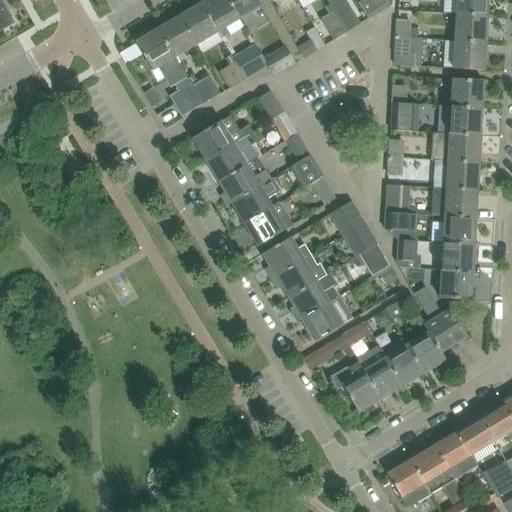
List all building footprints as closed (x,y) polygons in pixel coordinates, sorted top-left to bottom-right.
[(0,0),(0,31),(14,24),(0,0)] [(230,35),(225,27),(239,19),(227,0),(209,0),(201,5),(217,32),(222,40),(230,35)] [(227,0),(239,19),(260,7),(256,0),(227,0)] [(327,0),(334,12),(347,33),(360,24),(345,0),(327,0)] [(355,0),(368,21),(390,7),(385,0),(355,0)] [(456,0),(456,14),(487,16),(487,0),(456,0)] [(179,18),(195,45),(217,32),(221,40),(222,40),(217,32),(201,5),(179,18)] [(334,12),(321,20),(325,27),(333,41),(347,33),(334,12)] [(487,16),(456,14),(455,41),(485,43),(487,16)] [(174,57),(195,45),(179,18),(159,30),(174,57)] [(397,21),(396,39),(411,39),(416,40),(416,31),(411,30),(412,22),(397,21)] [(305,33),(310,41),(297,49),(303,59),(325,46),(317,32),(314,28),(305,33)] [(159,30),(136,44),(137,44),(143,55),(142,56),(144,59),(145,58),(152,70),(160,66),(171,85),(173,84),(178,91),(190,84),(182,70),(174,57),(159,30)] [(411,39),(396,39),(394,66),(414,67),(415,55),(410,55),(411,39)] [(445,41),(443,68),(453,69),(453,70),(464,70),(484,71),(485,43),(455,41),(445,41)] [(235,62),(245,80),(267,67),(273,77),(258,51),(254,44),(233,57),(236,62),(235,62)] [(254,44),(258,51),(273,77),(295,64),(284,46),(263,59),(259,51),(255,44),(254,44)] [(228,90),(245,80),(235,62),(218,72),(228,90)] [(202,105),(219,94),(209,76),(202,80),(192,86),(191,84),(190,84),(202,105)] [(452,79),(450,107),(481,109),(483,81),(452,79)] [(181,117),(182,117),(202,105),(190,84),(178,91),(169,97),(181,117)] [(393,85),(392,104),(405,105),(406,90),(406,86),(393,85)] [(270,92),(258,99),(271,121),(273,120),(283,113),(270,92)] [(418,106),(392,104),(390,131),(417,133),(418,106)] [(481,109),(450,107),(449,134),(432,133),(432,134),(449,135),(480,136),(481,109)] [(283,113),(273,120),(281,133),(292,127),(283,113)] [(206,160),(242,138),(243,138),(252,133),(248,126),(239,131),(230,116),(208,130),(207,129),(203,132),(203,133),(193,139),(206,160)] [(480,136),(449,135),(432,134),(431,161),(447,162),(478,164),(480,136)] [(242,138),(206,160),(218,181),(257,157),(250,146),(248,147),(243,138),(242,138)] [(390,142),(389,159),(402,159),(403,142),(390,142)] [(298,162),(309,156),(301,143),(291,149),(298,162)] [(322,177),(309,156),(298,162),(299,162),(289,168),(302,189),(322,177)] [(218,181),(225,192),(220,196),(226,207),(232,203),(231,202),(270,179),(257,158),(258,158),(257,157),(218,181)] [(401,176),(402,159),(389,159),(388,175),(401,176)] [(478,164),(447,162),(431,161),(431,162),(447,163),(446,189),(477,191),(478,164)] [(322,177),(302,189),(302,190),(305,188),(310,197),(317,193),(325,206),(335,199),(322,177)] [(270,207),(266,200),(279,192),(271,179),(270,180),(270,179),(231,202),(232,203),(244,224),(270,207)] [(444,217),(475,218),(477,191),(446,189),(433,189),(431,216),(444,217)] [(387,196),(386,213),(398,214),(399,197),(387,196)] [(279,202),(270,207),(244,224),(258,246),(269,240),(270,241),(274,239),(273,237),(292,225),(279,202)] [(343,235),(363,223),(351,202),(330,214),(343,235)] [(398,214),(386,213),(385,230),(415,231),(416,215),(398,214)] [(444,217),(443,244),(474,246),(475,218),(444,217)] [(377,246),(372,237),(363,223),(343,235),(356,258),(359,256),(377,246)] [(274,248),(263,255),(270,266),(264,269),(270,279),(310,255),(304,245),(296,250),(289,239),(278,246),(277,244),(273,247),(274,248)] [(397,241),(396,258),(396,262),(399,269),(420,270),(420,256),(416,256),(417,242),(409,242),(397,241)] [(474,246),(443,244),(441,271),(472,273),(474,246)] [(359,256),(364,264),(372,277),(389,266),(387,263),(377,246),(359,256)] [(270,279),(277,290),(282,287),(289,297),(315,282),(309,271),(317,266),(310,255),(270,279)] [(389,266),(372,277),(379,273),(386,286),(397,279),(389,266)] [(470,301),(472,273),(441,271),(439,299),(470,301)] [(289,297),(296,309),(291,312),(296,322),(328,303),(339,297),(333,287),(322,293),(315,282),(289,297)] [(414,293),(424,310),(436,303),(425,286),(414,293)] [(296,322),(297,322),(302,319),(315,341),(326,334),(327,335),(330,333),(330,332),(341,325),(352,319),(339,297),(328,303),(296,322)] [(397,303),(385,310),(391,320),(403,312),(397,303)] [(385,310),(374,316),(380,326),(391,320),(385,310)] [(444,360),(440,353),(468,337),(451,310),(423,327),(428,335),(407,347),(423,373),(444,360)] [(364,323),(355,328),(342,336),(349,346),(361,338),(370,333),(364,323)] [(321,349),(327,359),(349,346),(343,336),(321,349)] [(423,373),(407,347),(402,339),(380,353),(377,348),(400,387),(423,373)] [(377,348),(357,360),(380,399),(400,387),(377,348)] [(359,412),(380,399),(357,360),(355,361),(358,365),(343,373),(342,370),(331,376),(330,376),(331,382),(335,387),(340,390),(340,389),(344,387),(350,397),(349,398),(352,402),(353,402),(359,412)] [(511,399),(503,404),(511,419),(511,399)] [(494,442),(511,431),(511,419),(503,404),(480,419),(494,442)] [(471,456),(494,442),(480,419),(470,425),(468,422),(465,421),(455,428),(455,430),(456,433),(471,456)] [(448,470),(454,481),(478,467),(471,456),(456,433),(434,446),(448,470)] [(454,481),(448,470),(434,446),(411,460),(432,494),(454,481)] [(407,509),(432,494),(411,460),(386,475),(407,509)] [(497,499),(511,489),(511,471),(506,462),(505,462),(510,471),(488,484),(491,489),(497,499)] [(472,511),(474,511),(497,499),(491,489),(467,504),(472,511)] [(472,511),(467,504),(465,500),(445,511),(472,511)]
